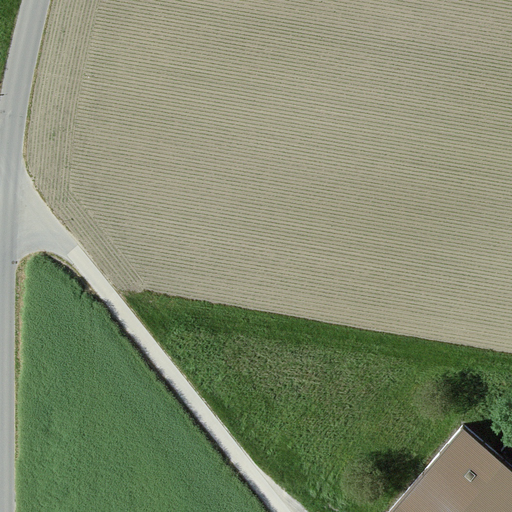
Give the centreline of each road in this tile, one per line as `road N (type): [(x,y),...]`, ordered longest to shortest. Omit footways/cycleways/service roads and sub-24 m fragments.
road 1 (tertiary): [(2,511),(3,201),(36,0)]
road 2 (track): [(6,160),(284,511)]
